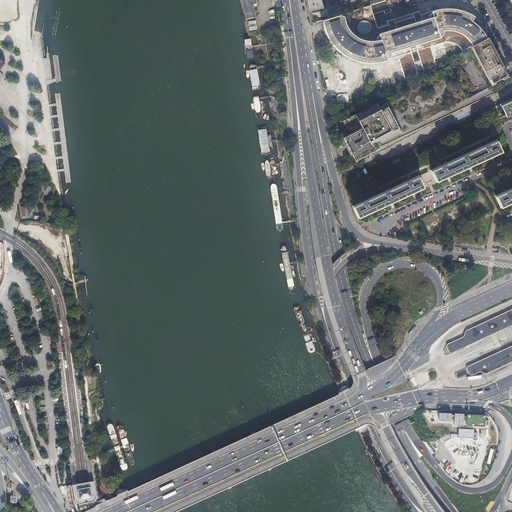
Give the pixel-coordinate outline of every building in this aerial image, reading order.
[(255,0),(241,0),(246,19),(255,17),(252,4),(257,3),(255,0)] [(305,0),(307,11),(321,8),(319,0),(305,0)] [(470,47),(486,39),(482,31),(477,26),(471,21),(475,17),(468,13),(459,10),(451,8),(442,9),(434,10),(422,14),(421,10),(389,20),(390,24),(379,27),(372,5),(368,6),(325,20),(326,26),(329,34),(333,41),(339,48),(346,53),(353,58),(361,60),(369,62),(378,62),(385,60),(397,57),(405,81),(436,65),(430,47),(442,43),(446,42),(449,42),(451,43),(454,44),(456,45),(458,47),(460,49),(461,52),(470,47)] [(251,38),(244,39),(247,60),(254,58),(251,38)] [(486,39),(470,47),(488,80),(490,79),(492,83),(497,81),(498,83),(500,82),(499,80),(506,76),(504,72),(506,71),(505,69),(508,67),(503,61),(500,56),(496,49),(495,43),(491,43),(490,42),(488,43),(486,39)] [(469,85),(454,56),(446,60),(449,65),(347,119),(343,121),(344,123),(342,124),(353,144),(350,145),(351,147),(353,146),(354,147),(355,149),(353,150),(353,151),(356,150),(357,154),(359,153),(360,155),(365,152),(414,126),(416,126),(418,126),(420,125),(422,124),(424,123),(425,122),(426,120),(466,99),(461,89),(469,85)] [(251,66),(250,67),(255,89),(261,88),(256,66),(255,65),(251,66)] [(0,96),(0,111),(4,115),(11,107),(0,96)] [(511,100),(501,106),(506,117),(511,114),(511,100)] [(260,129),(258,130),(263,155),(272,154),(266,128),(263,128),(260,129)] [(461,157),(444,165),(443,163),(439,165),(440,166),(430,171),(418,176),(409,180),(409,179),(405,181),(405,182),(389,190),(388,189),(387,189),(386,188),(382,190),(384,192),(366,201),(365,199),(361,201),(362,202),(353,207),(358,218),(363,216),(363,217),(370,214),(376,211),(375,210),(385,206),(385,207),(391,204),(398,201),(397,200),(406,196),(407,197),(412,195),(419,191),(419,190),(423,188),(436,182),(441,180),(441,181),(447,179),(454,175),(454,174),(463,170),(463,171),(469,168),(476,165),(475,164),(484,160),(485,161),(492,158),(497,155),(497,154),(502,152),(496,140),(487,144),(487,143),(483,145),(483,146),(465,154),(464,152),(460,154),(461,155),(460,155),(461,157)] [(280,232),(282,230),(283,229),(277,187),(276,186),(274,185),(272,186),(271,187),(270,188),(277,229),(278,231),(280,232)] [(495,196),(500,208),(511,202),(511,188),(508,190),(508,189),(504,191),(504,192),(495,196)] [(63,231),(55,233),(57,242),(65,240),(63,231)] [(288,291),(290,293),(291,293),(293,293),(294,292),(295,290),(287,248),(286,247),(285,247),(283,246),(282,247),(281,248),(288,291)] [(295,309),(295,310),(308,353),(310,354),(312,353),(314,352),(314,351),(301,308),(299,307),(297,306),(296,307),(295,309)] [(456,340),(444,345),(446,349),(448,354),(462,347),(481,339),(490,334),(502,329),(511,324),(511,309),(509,311),(480,324),(465,331),(462,337),(456,340)] [(479,372),(484,374),(511,361),(511,345),(498,352),(465,367),(469,377),(479,372)] [(106,379),(106,381),(116,415),(118,417),(120,417),(121,415),(121,414),(111,379),(110,378),(108,377),(107,377),(106,379)] [(438,412),(438,423),(484,425),(485,415),(465,414),(438,412)] [(107,427),(110,436),(121,470),(123,471),(125,471),(126,470),(127,469),(127,467),(113,425),(112,424),(110,424),(108,424),(107,425),(107,427)] [(458,431),(451,433),(454,444),(452,444),(449,448),(450,451),(453,451),(457,455),(461,450),(464,453),(469,453),(466,457),(464,457),(462,459),(469,459),(474,458),(477,460),(480,455),(482,455),(487,448),(487,447),(491,442),(491,437),(488,435),(488,430),(480,430),(480,436),(478,429),(466,428),(456,431),(458,431)] [(74,484),(72,484),(73,488),(75,501),(79,504),(82,503),(81,501),(81,500),(91,498),(91,500),(91,501),(93,501),(96,497),(93,481),(92,481),(74,484)]
